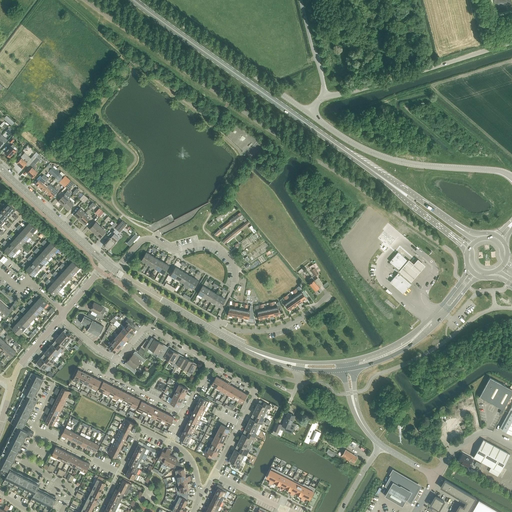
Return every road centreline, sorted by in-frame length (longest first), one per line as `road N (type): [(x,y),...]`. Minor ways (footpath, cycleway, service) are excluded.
road 1 (primary): [(383,178),(131,0)]
road 2 (unclassified): [(511,177),(386,158),(303,109)]
road 3 (residential): [(216,322),(234,271),(215,246),(176,250),(144,239),(113,269)]
road 4 (unclassified): [(324,95),(511,42)]
road 5 (unclassified): [(303,109),(149,0)]
road 6 (tertiary): [(351,369),(419,339),(477,275)]
road 7 (tertiary): [(469,268),(409,336),(345,361)]
road 8 (residential): [(214,474),(255,393),(210,364)]
road 9 (tertiary): [(104,263),(0,168)]
road 10 (residential): [(216,322),(271,330),(326,296)]
